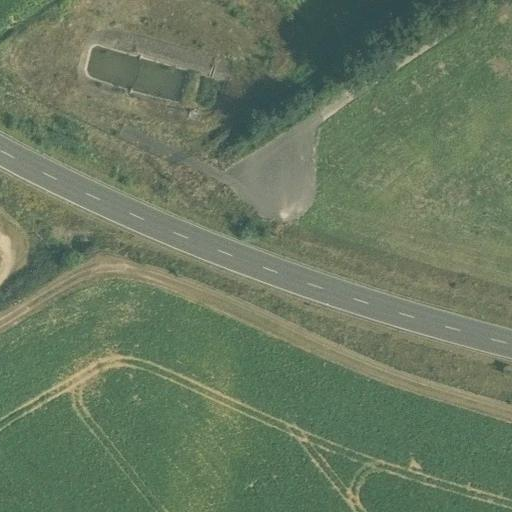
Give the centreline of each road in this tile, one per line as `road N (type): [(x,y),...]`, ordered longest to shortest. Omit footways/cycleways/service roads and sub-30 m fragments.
road 1 (track): [(0,322),(78,271),(132,263),(393,370),(511,406)]
road 2 (secondary): [(0,151),(311,285),(511,348)]
road 3 (track): [(219,181),(496,0)]
